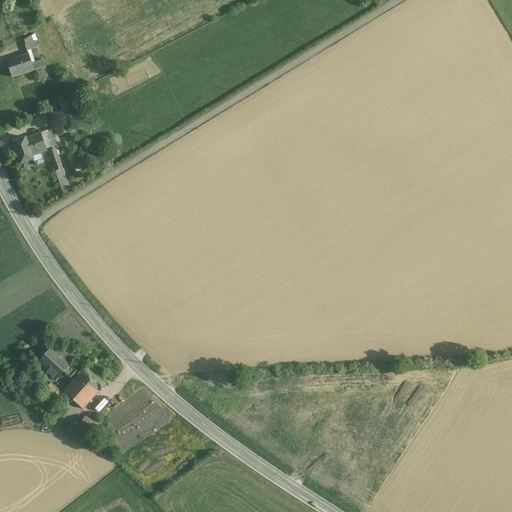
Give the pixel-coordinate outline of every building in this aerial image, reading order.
[(25,37),(25,49),(36,48),(35,36),(25,37)] [(29,54),(7,61),(13,77),(34,70),(32,63),(29,54)] [(43,59),(32,63),(34,70),(46,66),(43,59)] [(56,146),(51,130),(40,134),(46,150),(56,146)] [(40,134),(25,139),(25,138),(13,142),(21,164),(33,160),(32,157),(46,151),(46,150),(40,134)] [(50,150),(63,192),(71,190),(57,148),(50,150)] [(71,364),(53,347),(37,365),(55,382),(64,372),(70,365),(71,364)] [(70,365),(64,372),(70,378),(76,371),(70,365)] [(104,384),(83,367),(78,373),(80,375),(71,386),(87,400),(95,390),(97,392),(104,384)] [(62,396),(49,383),(43,390),(56,403),(62,396)] [(99,410),(107,402),(104,399),(96,406),(99,410)] [(49,402),(41,410),(48,417),(56,408),(49,402)] [(97,423),(85,416),(78,429),(99,439),(107,424),(99,420),(97,423)]
